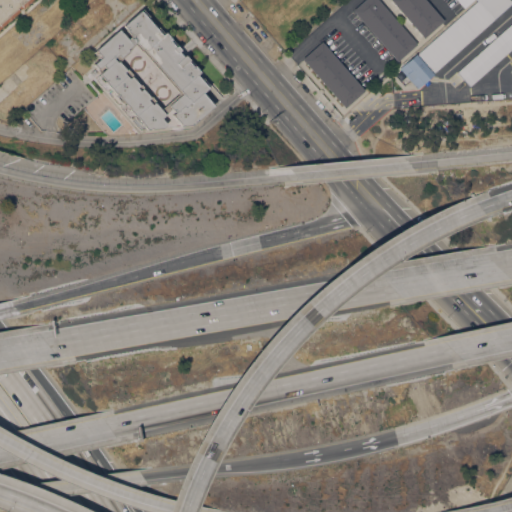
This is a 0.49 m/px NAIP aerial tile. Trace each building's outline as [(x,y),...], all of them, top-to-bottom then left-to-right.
[(31,0),(0,27),(0,0),(31,0)] [(377,0),(416,44),(396,61),(351,10),(362,0),(377,0)] [(425,0),(443,20),(423,38),(389,0),(425,0)] [(511,0),(509,0),(511,2),(432,73),(433,74),(417,88),(398,67),(414,53),(415,54),(475,0),(511,0)] [(140,123),(139,124),(133,116),(134,115),(128,109),(127,110),(115,96),(116,95),(104,81),(102,82),(97,75),(98,74),(97,73),(104,68),(101,65),(96,69),(92,64),(98,58),(93,52),(94,50),(93,49),(117,29),(126,38),(129,35),(124,30),(125,29),(122,25),(139,10),(140,10),(141,9),(148,16),(146,17),(155,28),(157,26),(162,33),(164,32),(175,44),(175,45),(179,49),(177,51),(181,56),(183,55),(187,59),(188,58),(194,64),(193,65),(198,72),(196,74),(200,79),(202,78),(208,85),(206,87),(207,87),(202,92),(213,104),(190,125),(179,126),(178,123),(170,114),(173,112),(169,108),(163,114),(163,115),(159,118),(165,124),(160,128),(151,129),(149,127),(147,129),(145,129),(140,123)] [(511,46),(469,85),(457,72),(511,22),(511,46)] [(363,90),(343,108),(301,58),(321,41),(363,90)]
